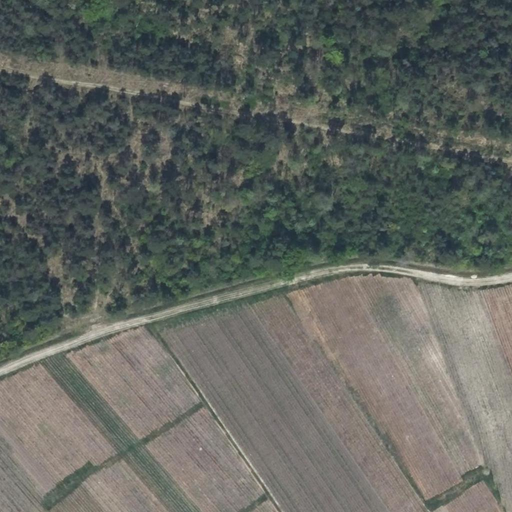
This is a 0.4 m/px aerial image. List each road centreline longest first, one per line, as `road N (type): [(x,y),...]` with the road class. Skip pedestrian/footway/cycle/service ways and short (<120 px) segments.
road 1 (track): [(0,374),(148,321),(277,511)]
road 2 (track): [(148,321),(345,269),(511,276)]
road 3 (track): [(130,91),(127,140),(103,186),(92,232),(98,298),(113,333)]
